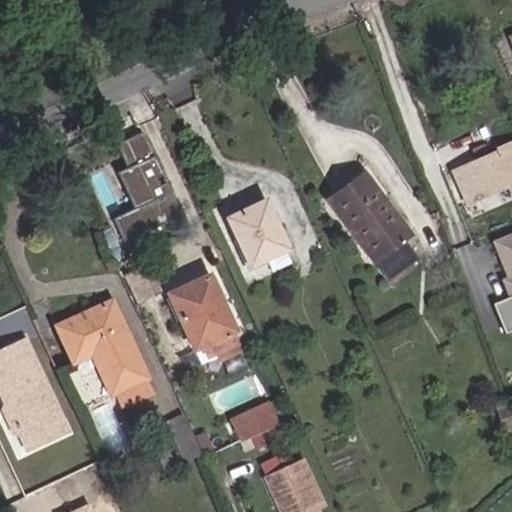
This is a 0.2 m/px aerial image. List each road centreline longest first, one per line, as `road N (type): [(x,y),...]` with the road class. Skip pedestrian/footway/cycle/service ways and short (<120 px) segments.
road 1 (residential): [(332,0),(0,153)]
road 2 (unknown): [(386,0),(417,139),(454,233)]
